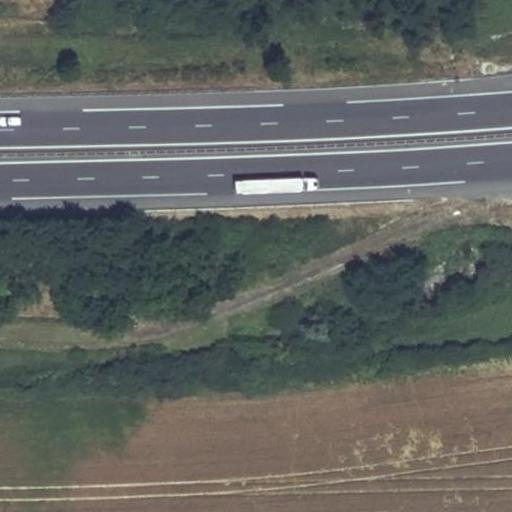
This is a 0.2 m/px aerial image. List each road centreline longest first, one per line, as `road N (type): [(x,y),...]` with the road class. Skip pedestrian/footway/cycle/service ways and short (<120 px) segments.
road 1 (motorway): [(0,173),(511,154)]
road 2 (motorway): [(511,102),(0,119)]
road 3 (track): [(0,315),(126,322),(182,316),(461,203)]
